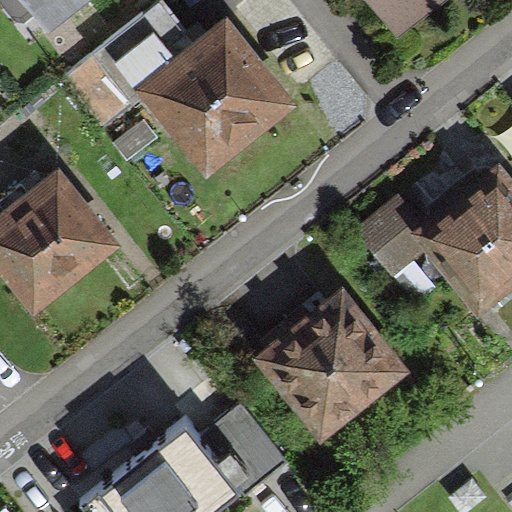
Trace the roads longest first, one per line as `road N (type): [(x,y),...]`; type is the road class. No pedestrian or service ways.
road 1 (residential): [(511,34),(0,447)]
road 2 (unknown): [(417,110),(321,0)]
